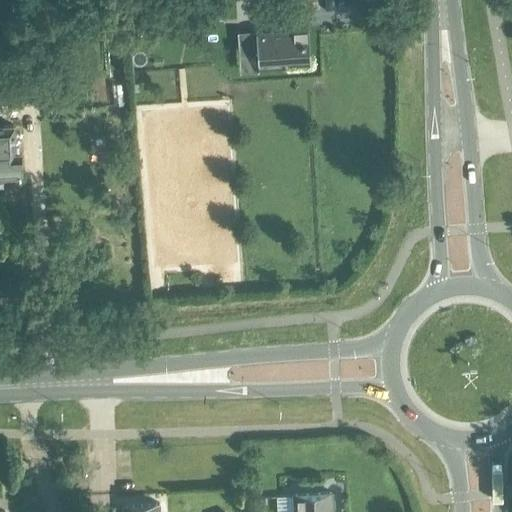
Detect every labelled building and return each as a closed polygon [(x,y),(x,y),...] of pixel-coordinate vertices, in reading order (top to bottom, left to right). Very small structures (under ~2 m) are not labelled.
[(0,0),(0,12),(9,12),(7,0),(0,0)] [(142,28),(208,22),(206,3),(140,8),(142,28)] [(0,38),(10,38),(8,13),(0,13),(0,38)] [(258,62),(274,61),(311,58),(308,27),(271,30),(256,31),(258,62)] [(0,186),(3,186),(2,173),(21,172),(20,151),(15,152),(13,125),(0,125),(0,186)] [(66,355),(66,366),(100,365),(100,355),(66,355)] [(332,511),(332,492),(294,494),(294,511),(332,511)] [(123,505),(123,511),(159,511),(159,503),(123,505)]
